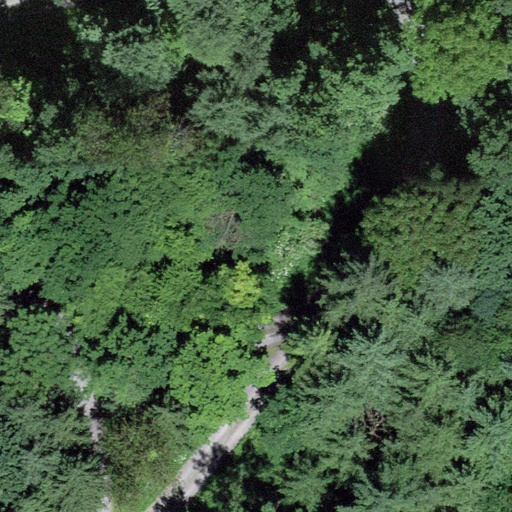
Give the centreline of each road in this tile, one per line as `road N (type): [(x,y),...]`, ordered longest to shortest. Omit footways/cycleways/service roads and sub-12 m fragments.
road 1 (track): [(157,511),(385,218),(430,55),(397,0)]
road 2 (track): [(298,327),(195,350),(9,318)]
road 3 (track): [(93,511),(78,424),(48,355),(0,311)]
